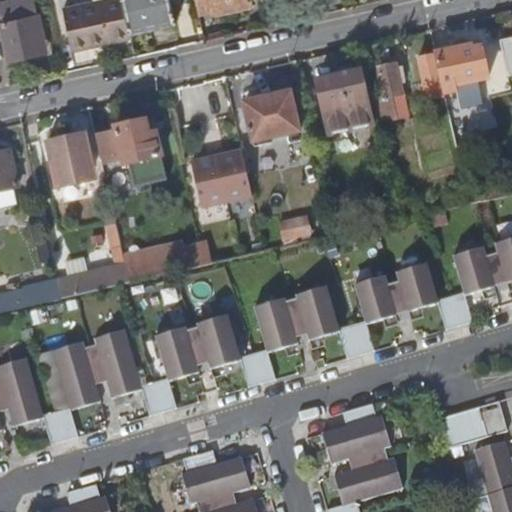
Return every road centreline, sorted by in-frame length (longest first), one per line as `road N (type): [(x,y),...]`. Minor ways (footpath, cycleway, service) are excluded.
road 1 (residential): [(472,0),(0,108)]
road 2 (residential): [(0,495),(262,416)]
road 3 (residential): [(262,416),(439,356)]
